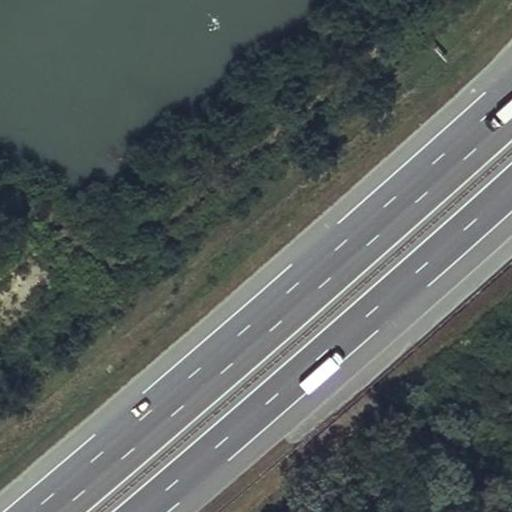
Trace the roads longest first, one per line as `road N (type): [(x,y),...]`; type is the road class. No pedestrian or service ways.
road 1 (motorway): [(511,104),(46,511)]
road 2 (motorway): [(141,511),(511,186)]
